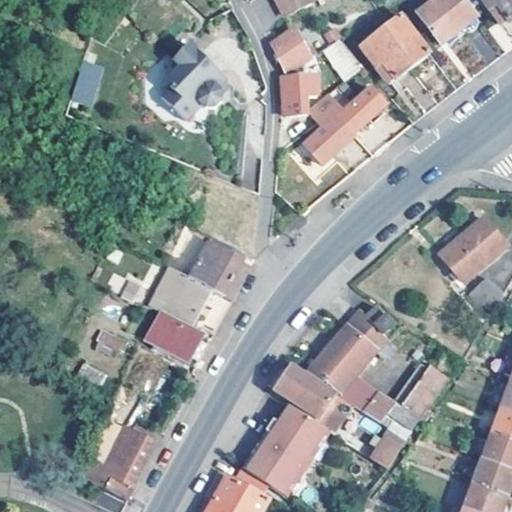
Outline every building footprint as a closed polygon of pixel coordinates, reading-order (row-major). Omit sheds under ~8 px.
[(310,0),(266,0),(276,18),(310,0)] [(478,18),(464,0),(438,0),(418,15),(441,46),(478,18)] [(511,20),(511,0),(483,0),(490,9),(496,5),(509,23),(511,20)] [(509,23),(496,5),(490,9),(503,27),(509,23)] [(429,55),(402,18),(362,48),(376,66),(382,61),(397,80),(429,55)] [(309,59),(294,30),(272,45),(287,72),(309,59)] [(228,86),(189,46),(170,62),(179,72),(167,84),(171,89),(171,99),(160,108),(187,136),(206,119),(209,123),(220,123),(228,116),(223,110),(227,105),(219,96),(228,86)] [(93,106),(103,65),(81,61),(71,102),(93,106)] [(397,80),(382,61),(376,66),(390,85),(397,80)] [(368,74),(364,68),(359,72),(363,77),(368,74)] [(316,97),(315,76),(282,79),(286,117),(308,117),(307,97),(316,97)] [(385,106),(365,84),(358,91),(363,97),(342,115),(338,112),(334,115),(322,102),(308,112),(317,124),(323,132),(304,148),(322,168),(355,139),(353,137),(385,106)] [(118,91),(99,86),(93,112),(112,117),(118,91)] [(506,249),(482,220),(440,254),(464,284),(506,249)] [(214,269),(205,289),(212,293),(229,302),(236,290),(233,288),(245,265),(235,260),(238,253),(192,228),(185,242),(204,253),(200,262),(214,269)] [(212,293),(205,289),(169,269),(155,292),(171,302),(165,315),(191,329),(212,293)] [(138,302),(146,286),(128,278),(121,295),(138,302)] [(501,298),(503,294),(484,283),(460,304),(488,319),(501,298)] [(164,317),(165,315),(171,302),(155,292),(154,293),(148,306),(147,309),(161,315),(164,317)] [(353,318),(380,337),(391,328),(376,309),(365,317),(359,311),(353,318)] [(191,329),(165,315),(164,317),(161,315),(146,343),(194,368),(202,355),(208,342),(189,332),(191,329)] [(387,341),(380,337),(353,318),(310,370),(342,396),(339,398),(378,424),(384,416),(391,406),(356,379),(376,354),(387,341)] [(100,330),(94,349),(119,358),(126,339),(100,330)] [(396,347),(387,341),(376,354),(384,360),(396,347)] [(335,395),(293,367),(275,393),(317,421),(335,395)] [(447,380),(429,367),(424,375),(391,421),(410,434),(447,380)] [(424,375),(416,369),(391,406),(384,416),(391,421),(424,375)] [(511,387),(509,386),(500,411),(511,414),(511,387)] [(242,470),(273,492),(278,495),(322,429),(285,404),(275,420),(242,470)] [(511,414),(500,411),(490,435),(511,443),(511,414)] [(98,486),(127,501),(139,479),(156,445),(108,420),(81,478),(98,486)] [(511,443),(490,435),(481,460),(511,472),(511,443)] [(402,450),(384,438),(369,461),(386,472),(387,471),(397,457),(402,450)] [(511,484),(511,472),(481,460),(472,485),(507,498),(511,484)] [(262,511),(273,492),(242,470),(234,482),(228,479),(215,502),(232,511),(262,511)] [(501,511),(507,498),(472,485),(462,511),(464,511),(501,511)] [(121,511),(127,501),(98,486),(86,511),(121,511)] [(232,511),(215,502),(209,511),(232,511)]
